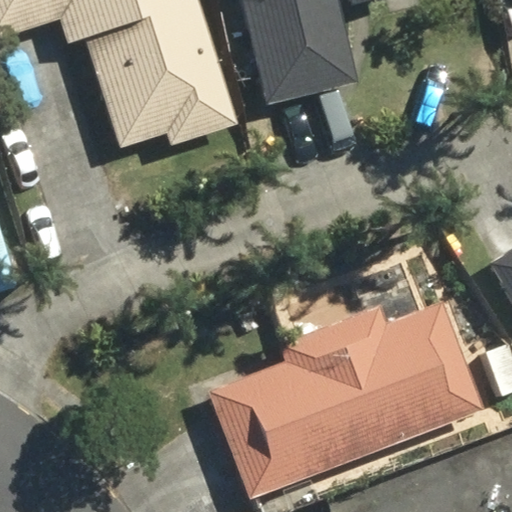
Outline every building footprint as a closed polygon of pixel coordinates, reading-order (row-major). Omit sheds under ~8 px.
[(0,0),(0,43),(46,29),(53,54),(70,49),(104,158),(151,143),(155,155),(219,135),(176,0),(0,0)] [(224,0),(251,114),(342,92),(322,6),(333,3),(336,15),(384,4),(382,0),(224,0)] [(0,240),(0,300),(16,296),(0,240)] [(511,248),(473,273),(511,334),(511,248)] [(194,401),(235,508),(468,420),(426,312),(373,332),(367,314),(263,354),(270,372),(194,401)] [(511,399),(511,369),(499,342),(465,359),(490,410),(511,399)]
